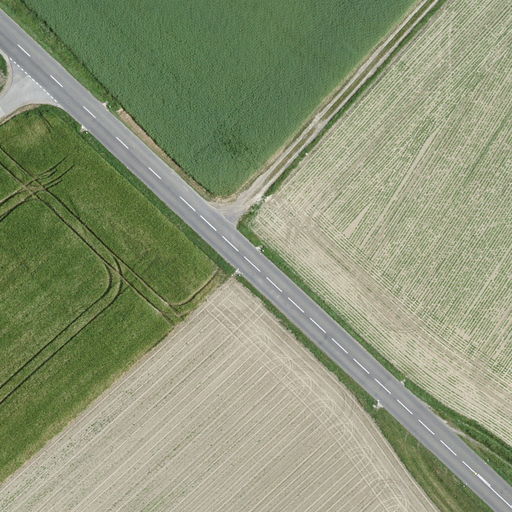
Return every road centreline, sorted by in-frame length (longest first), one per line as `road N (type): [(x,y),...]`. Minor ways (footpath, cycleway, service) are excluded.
road 1 (tertiary): [(511,501),(0,24)]
road 2 (track): [(410,0),(207,217)]
